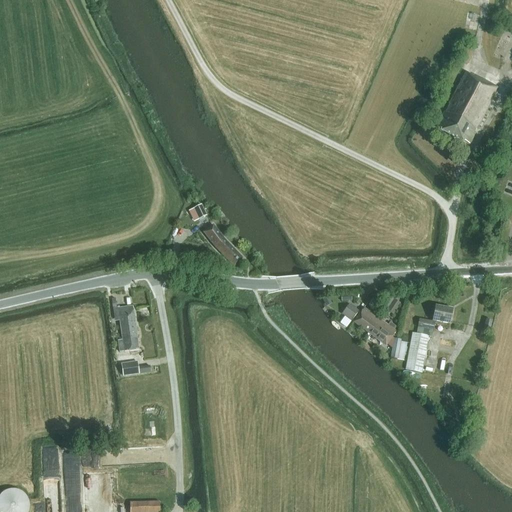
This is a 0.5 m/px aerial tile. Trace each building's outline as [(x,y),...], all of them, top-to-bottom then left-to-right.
[(500,98),(505,88),(495,83),(494,85),(474,75),(473,77),(464,72),(447,104),(448,104),(436,127),(441,130),(440,131),(462,142),(463,141),(469,144),(495,95),(500,98)] [(206,216),(201,205),(193,209),(199,220),(206,216)] [(234,266),(242,258),(223,239),(213,225),(203,233),(214,247),(234,266)] [(387,309),(393,299),(388,295),(381,305),(387,309)] [(399,303),(393,299),(387,309),(386,310),(392,314),(399,303)] [(351,322),(359,311),(349,304),(341,314),(351,322)] [(435,321),(450,324),(453,310),(435,306),(432,323),(419,320),(416,334),(412,334),(405,370),(421,373),(428,337),(431,338),(435,321)] [(118,309),(113,309),(114,318),(115,322),(119,321),(121,334),(122,341),(123,345),(118,346),(119,352),(138,350),(132,307),(118,309)] [(353,322),(361,328),(369,334),(379,321),(363,309),(353,322)] [(387,327),(379,321),(369,334),(385,346),(386,344),(391,349),(393,339),(392,337),(395,333),(393,331),(395,328),(389,324),(387,327)] [(393,339),(391,349),(389,358),(404,361),(407,341),(393,339)] [(128,369),(122,370),(123,376),(139,374),(137,362),(127,363),(128,369)] [(29,507),(29,504),(29,502),(28,499),(27,497),(25,495),(23,493),(21,492),(19,491),(16,490),(14,490),(11,490),(9,490),(6,491),(4,492),(2,493),(0,495),(0,511),(28,511),(29,509),(29,507)] [(159,511),(160,502),(129,502),(129,511),(159,511)]
